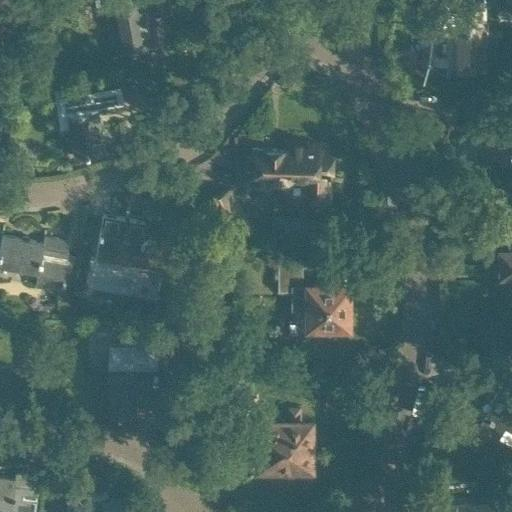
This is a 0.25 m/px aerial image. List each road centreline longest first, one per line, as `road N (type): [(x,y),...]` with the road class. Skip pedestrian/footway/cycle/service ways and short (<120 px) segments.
road 1 (residential): [(366,511),(398,443),(421,349),(420,253),(374,90),(350,57),(315,30)]
road 2 (residential): [(0,202),(65,197),(183,147),(266,60),(315,30)]
road 3 (residential): [(0,430),(113,442),(156,465),(193,511)]
